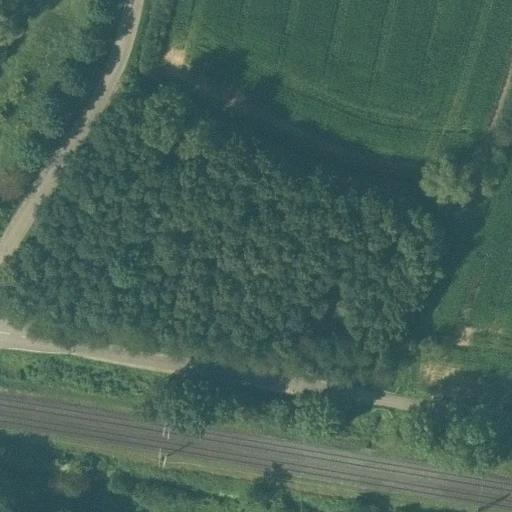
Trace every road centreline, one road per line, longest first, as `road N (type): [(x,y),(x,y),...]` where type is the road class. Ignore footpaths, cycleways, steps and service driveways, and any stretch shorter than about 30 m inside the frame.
road 1 (unclassified): [(511,413),(0,331)]
road 2 (unclassified): [(138,0),(102,97),(0,254)]
